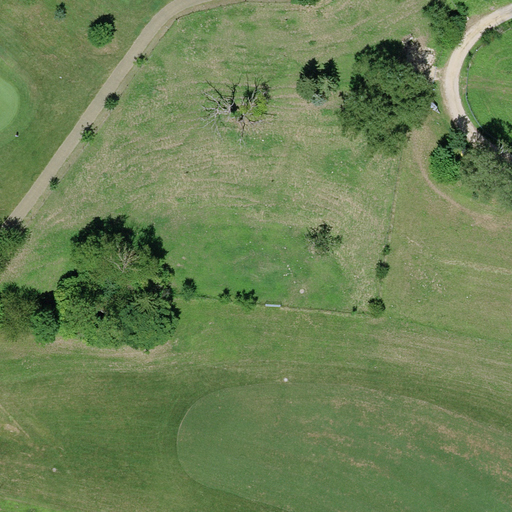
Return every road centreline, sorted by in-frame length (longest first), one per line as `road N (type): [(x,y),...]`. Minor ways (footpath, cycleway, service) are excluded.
road 1 (track): [(0,235),(152,28),(189,0)]
road 2 (track): [(511,10),(469,39),(452,80),(465,126),(511,160)]
